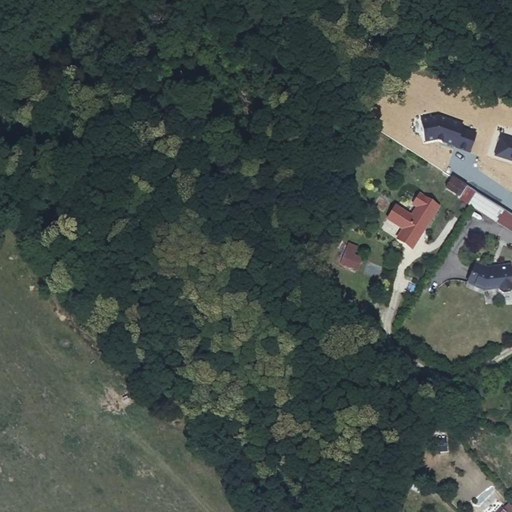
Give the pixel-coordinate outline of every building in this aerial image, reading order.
[(454,147),(468,152),(475,133),(461,128),(462,125),(437,116),(420,119),(424,141),(436,139),(436,138),(443,140),(443,142),(454,146),(454,147)] [(511,139),(501,136),(494,155),(511,160),(511,139)] [(475,192),(452,177),(445,189),(468,203),(475,192)] [(482,196),(475,192),(468,203),(467,205),(474,209),(482,196)] [(441,208),(422,196),(417,205),(420,207),(414,216),(411,214),(395,204),(387,217),(403,227),(397,236),(416,248),(441,208)] [(511,215),(482,196),(474,209),(511,233),(511,215)] [(420,207),(417,205),(411,214),(414,216),(420,207)] [(356,248),(348,244),(340,264),(358,270),(362,258),(354,255),(356,248)] [(479,267),(468,263),(460,283),(476,290),(490,287),(490,289),(493,292),(499,292),(502,288),(500,264),(488,265),(488,268),(483,271),(480,269),(479,267)]
